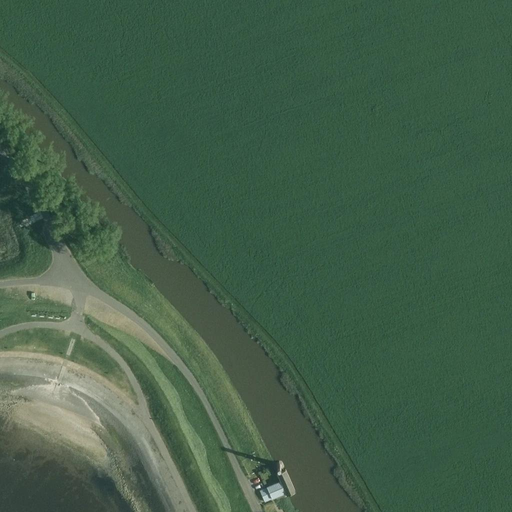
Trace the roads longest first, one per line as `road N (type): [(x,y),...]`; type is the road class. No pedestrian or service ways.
road 1 (unclassified): [(257,511),(213,418),(172,356),(66,274)]
road 2 (unclassified): [(66,274),(32,189),(0,152)]
